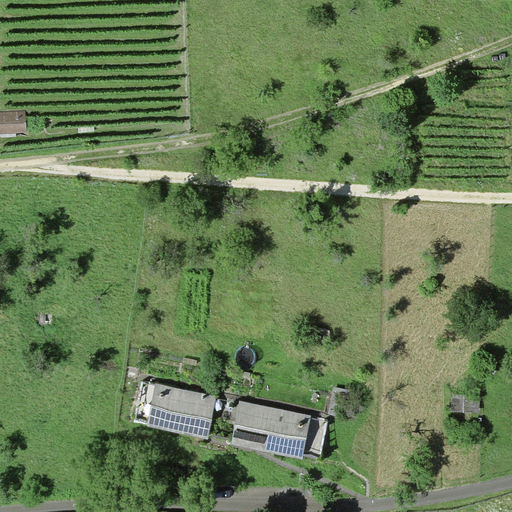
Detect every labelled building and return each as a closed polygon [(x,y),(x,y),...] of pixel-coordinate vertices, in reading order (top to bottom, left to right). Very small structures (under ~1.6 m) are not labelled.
[(25,110),(0,111),(0,133),(26,132),(25,110)] [(206,437),(215,396),(142,380),(133,421),(206,437)] [(358,392),(334,387),(328,414),(353,419),(358,392)] [(452,394),(451,411),(480,412),(480,395),(452,394)] [(312,416),(240,401),(231,445),(303,459),(304,455),(320,459),(328,421),(312,418),(312,416)]
